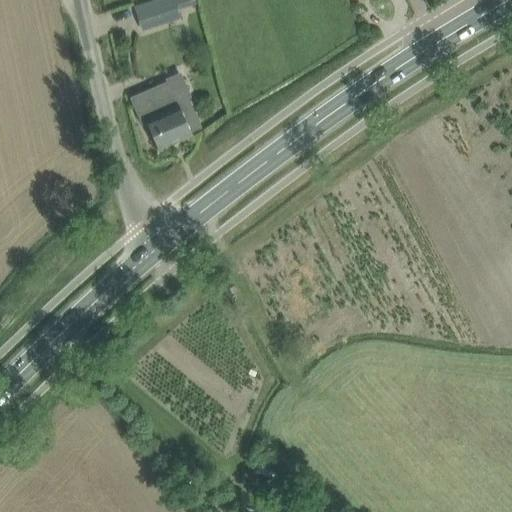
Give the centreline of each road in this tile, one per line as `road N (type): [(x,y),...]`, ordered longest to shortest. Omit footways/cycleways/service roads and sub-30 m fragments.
road 1 (secondary): [(154,249),(353,99),(511,2)]
road 2 (unclassified): [(154,249),(119,171),(78,0)]
road 3 (secondary): [(0,393),(154,249)]
